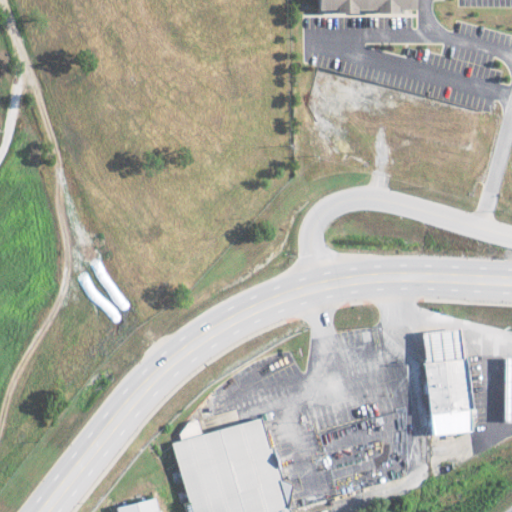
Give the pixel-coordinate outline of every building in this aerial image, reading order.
[(311,0),(311,11),(392,14),(392,10),(407,11),(407,0),(311,0)] [(417,331),(426,434),(470,430),(463,357),(456,357),(454,328),(417,331)] [(498,419),(511,419),(511,356),(499,356),(498,419)] [(166,443),(184,511),(282,511),(258,419),(166,443)] [(111,505),(112,511),(153,511),(150,496),(111,505)]
